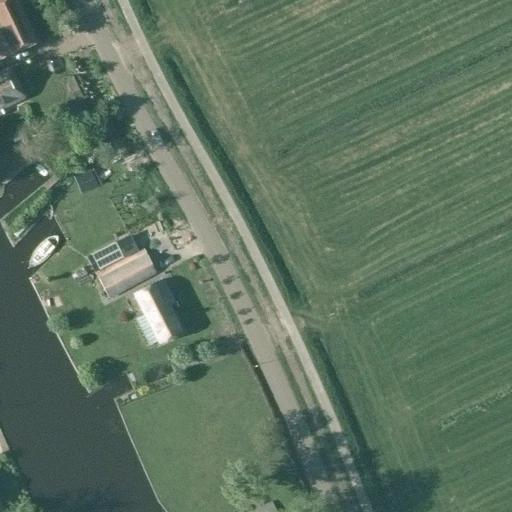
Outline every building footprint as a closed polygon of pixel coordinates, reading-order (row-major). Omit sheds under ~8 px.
[(13,0),(0,0),(0,60),(35,44),(13,0)] [(0,108),(23,98),(10,71),(0,76),(0,108)] [(115,243),(90,256),(98,271),(123,258),(115,243)] [(143,249),(96,275),(109,300),(156,274),(143,249)] [(149,347),(159,342),(159,344),(181,333),(168,307),(174,304),(162,282),(135,296),(145,315),(135,320),(149,347)]
